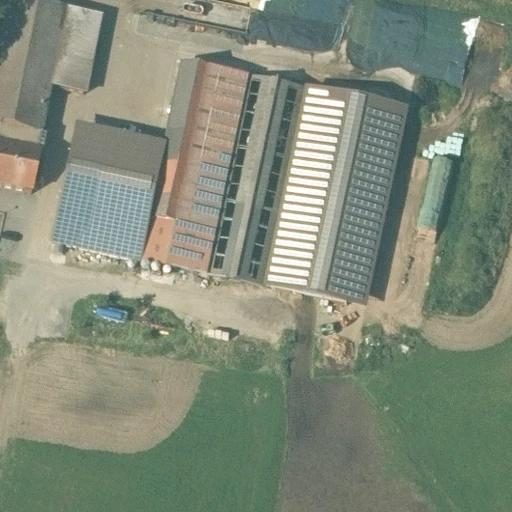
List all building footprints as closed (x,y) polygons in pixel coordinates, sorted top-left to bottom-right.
[(65,10),(12,0),(8,0),(0,42),(0,127),(13,130),(36,135),(39,136),(65,10)] [(231,0),(142,0),(141,12),(255,32),(259,11),(250,9),(251,3),(231,0)] [(342,44),(394,57),(402,23),(350,10),(342,44)] [(154,203),(150,221),(186,228),(192,199),(219,72),(183,64),(163,160),(154,203)] [(217,204),(202,276),(267,289),(309,91),(244,77),(229,149),(217,204)] [(409,112),(309,91),(267,289),(367,310),(409,112)] [(12,139),(4,137),(1,148),(0,147),(0,188),(30,195),(39,156),(32,154),(36,135),(13,130),(12,139)] [(163,160),(74,141),(65,184),(70,185),(94,190),(154,203),(163,160)] [(205,144),(193,199),(217,204),(229,149),(205,144)] [(94,190),(70,185),(58,248),(81,252),(94,190)] [(154,203),(94,190),(81,252),(142,265),(150,221),(154,203)] [(186,228),(177,270),(202,276),(217,204),(193,199),(192,199),(186,228)] [(432,273),(451,205),(435,200),(416,268),(432,273)] [(186,228),(150,221),(142,263),(177,270),(186,228)]
